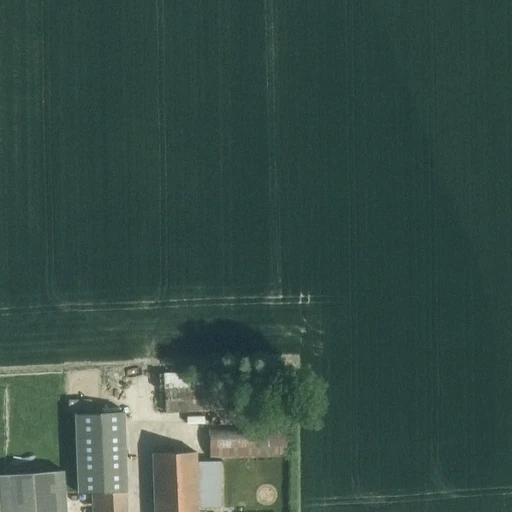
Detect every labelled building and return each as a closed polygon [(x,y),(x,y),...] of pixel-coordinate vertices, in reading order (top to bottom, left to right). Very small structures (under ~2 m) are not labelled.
[(206,411),(206,410),(247,408),(247,426),(284,425),(284,393),(256,394),(256,389),(205,391),(204,372),(163,374),(163,389),(164,413),(206,411)] [(123,413),(75,415),(78,496),(91,495),(91,511),(125,511),(124,445),(123,413)] [(208,429),(208,460),(283,458),(282,428),(208,429)] [(219,461),(195,462),(195,452),(152,454),(153,511),(197,511),(197,510),(220,510),(219,461)] [(0,511),(65,511),(62,471),(0,475),(0,511)]
